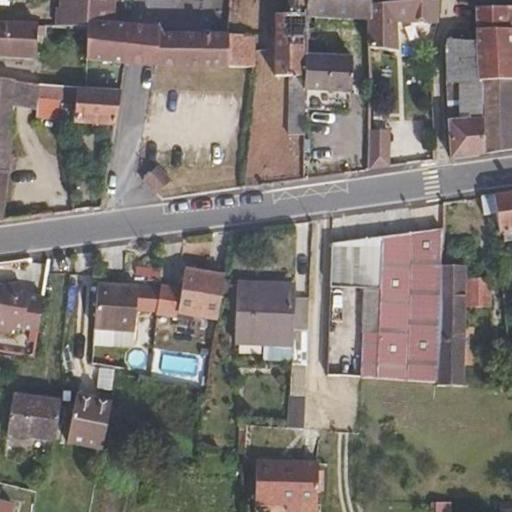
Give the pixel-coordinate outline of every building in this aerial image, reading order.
[(83,0),(62,0),(62,15),(82,16),(83,9),(83,0)] [(220,65),(221,34),(220,34),(152,31),(152,25),(127,23),(111,22),(111,0),(83,0),(83,9),(82,16),(81,25),(78,59),(166,64),(220,65)] [(270,10),(268,35),(304,37),(306,13),(306,0),(282,0),(281,11),(270,10)] [(306,0),(306,13),(364,17),(365,0),(306,0)] [(365,0),(364,17),(364,43),(392,46),(390,22),(432,18),(431,0),(365,0)] [(511,27),(511,6),(476,5),(470,3),(472,39),(476,79),(478,79),(479,150),(511,146),(509,28),(511,27)] [(0,21),(0,53),(30,56),(30,55),(32,23),(0,21)] [(236,65),(238,34),(221,34),(220,65),(236,65)] [(268,35),(266,75),(285,75),(284,132),(300,132),(301,86),(299,86),(302,51),(303,51),(304,37),(268,35)] [(479,150),(478,79),(476,79),(472,39),(441,37),(446,154),(479,150)] [(299,86),(301,86),(348,88),(350,54),(303,51),(302,51),(299,86)] [(0,181),(9,76),(0,75),(0,181)] [(34,82),(33,95),(72,98),(69,120),(110,123),(114,88),(76,85),(34,82)] [(372,166),(394,163),(389,124),(367,127),(372,166)] [(511,188),(476,194),(479,213),(490,211),(492,231),(497,230),(499,239),(511,237),(511,188)] [(374,374),(433,380),(436,263),(437,234),(327,230),(326,272),(375,274),(374,374)] [(433,384),(459,386),(462,264),(436,263),(433,380),(433,384)] [(216,290),(219,272),(180,266),(173,310),(211,316),(216,290)] [(14,276),(0,278),(0,325),(7,327),(7,321),(34,325),(37,305),(39,291),(25,288),(14,276)] [(91,283),(88,329),(128,330),(129,313),(141,313),(143,287),(91,283)] [(283,346),(284,315),(284,303),(226,299),(223,362),(281,365),(280,408),(298,410),(301,347),(283,346)] [(283,346),(301,347),(303,316),(284,315),(283,346)] [(48,439),(55,400),(10,392),(3,431),(48,439)] [(96,451),(105,404),(70,397),(61,444),(96,451)] [(279,500),(279,507),(312,509),(315,461),(253,458),(251,499),(279,500)] [(432,497),(432,511),(447,511),(447,497),(432,497)]
